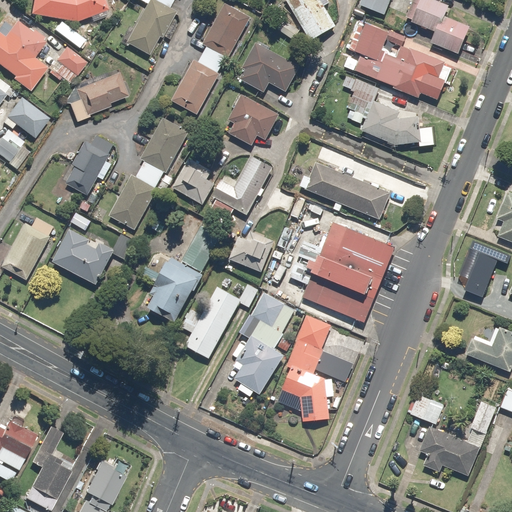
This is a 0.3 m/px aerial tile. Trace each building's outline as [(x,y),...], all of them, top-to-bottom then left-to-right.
[(105,0),(32,0),(30,14),(76,22),(109,10),(105,0)] [(167,10),(173,0),(149,0),(149,1),(148,1),(128,42),(153,54),(174,13),(167,10)] [(326,5),(331,2),(329,0),(288,0),(312,39),(337,24),(326,5)] [(387,14),(391,0),(363,0),(362,5),(387,14)] [(452,7),(435,0),(414,0),(407,16),(414,19),(412,22),(436,32),(432,41),(461,53),(473,26),(448,16),(452,7)] [(231,58),(254,17),(225,1),(202,41),(209,46),(201,65),(192,60),(172,98),(200,113),(220,75),(218,74),(226,55),(231,58)] [(439,98),(451,63),(401,46),(399,49),(386,45),(391,31),(361,21),(352,50),(365,54),(358,73),(396,86),(396,88),(421,96),(422,92),(439,98)] [(0,36),(0,60),(34,88),(48,71),(33,60),(45,44),(17,22),(3,39),(0,36)] [(87,23),(83,30),(96,37),(100,30),(87,23)] [(79,37),(61,24),(54,34),(71,47),(79,37)] [(87,62),(67,46),(55,61),(61,66),(55,73),(72,86),(80,76),(78,74),(87,62)] [(298,68),(254,49),(243,72),(244,73),(240,81),(267,93),(271,84),(288,92),(298,68)] [(76,87),(86,116),(128,102),(118,73),(76,87)] [(402,111),(376,101),(382,88),(350,75),(345,86),(356,90),(349,108),(356,111),(352,119),(366,125),(364,131),(393,143),(423,141),(421,116),(402,118),(400,117),(402,111)] [(229,123),(233,125),(229,133),(253,145),(258,135),(267,139),(280,115),(243,96),(229,123)] [(26,101),(13,119),(36,135),(49,117),(26,101)] [(142,161),(144,162),(136,178),(132,175),(111,217),(137,230),(158,189),(157,188),(165,172),(169,175),(190,134),(162,120),(142,161)] [(1,140),(0,142),(0,152),(9,159),(15,151),(1,140)] [(62,182),(88,196),(111,154),(85,140),(62,182)] [(249,216),(252,210),(275,165),(250,152),(234,183),(223,178),(213,198),(249,216)] [(221,174),(189,159),(176,189),(208,203),(221,174)] [(306,174),(301,187),(381,219),(392,192),(317,162),(311,176),(306,174)] [(511,193),(508,192),(499,217),(505,220),(499,234),(511,239),(511,193)] [(307,198),(299,195),(291,217),(299,220),(307,198)] [(57,217),(53,223),(65,231),(69,224),(57,217)] [(330,221),(300,299),(367,324),(396,246),(330,221)] [(183,260),(204,272),(225,233),(204,222),(183,260)] [(5,269),(29,282),(51,239),(27,226),(5,269)] [(274,242),(244,229),(232,260),(262,273),(274,242)] [(53,262),(98,285),(114,254),(69,231),(53,262)] [(470,275),(466,286),(484,294),(498,258),(506,261),(510,253),(476,240),(463,272),(470,275)] [(140,307),(171,325),(201,275),(170,256),(140,307)] [(243,300),(252,303),(258,289),(249,285),(243,300)] [(187,343),(208,356),(240,300),(219,287),(187,343)] [(504,298),(491,292),(484,305),(497,311),(504,298)] [(283,356),(277,352),(300,316),(266,294),(240,334),(249,339),(226,373),(257,394),(283,356)] [(334,379),(328,379),(328,375),(314,376),(326,349),(322,348),(332,326),(308,315),(288,365),(294,367),(284,390),(302,397),(303,422),(331,421),(329,396),(335,396),(334,379)] [(511,331),(499,326),(492,343),(475,336),(468,353),(511,369),(511,331)] [(511,411),(511,384),(509,383),(501,407),(511,411)] [(437,423),(445,405),(419,394),(411,413),(437,423)] [(487,433),(497,406),(483,401),(473,428),(487,433)] [(0,423),(0,460),(18,469),(36,431),(10,419),(7,426),(0,423)] [(51,425),(32,462),(42,467),(25,498),(49,511),(73,467),(53,456),(65,432),(51,425)] [(432,425),(421,450),(429,454),(425,464),(441,471),(444,464),(469,474),(480,446),(432,425)] [(0,463),(0,476),(8,481),(14,472),(0,463)] [(99,464),(84,489),(93,495),(84,511),(107,511),(111,505),(127,480),(124,478),(99,464)] [(10,503),(5,511),(26,511),(27,511),(10,503)]
